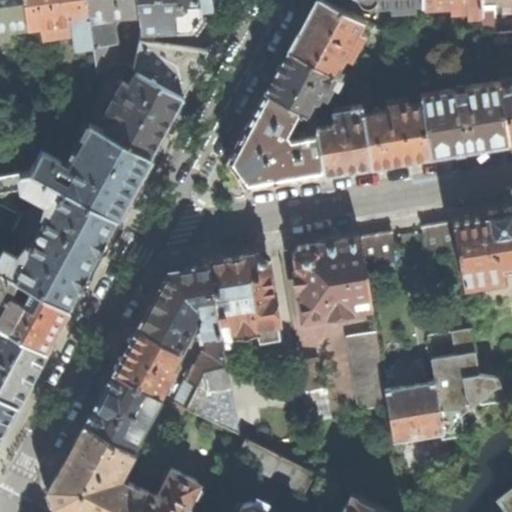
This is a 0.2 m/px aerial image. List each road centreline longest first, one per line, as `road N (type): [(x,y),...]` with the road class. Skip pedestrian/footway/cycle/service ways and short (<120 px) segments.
road 1 (residential): [(150,234),(511,176)]
road 2 (residential): [(150,234),(0,506)]
road 3 (residential): [(269,0),(150,234)]
